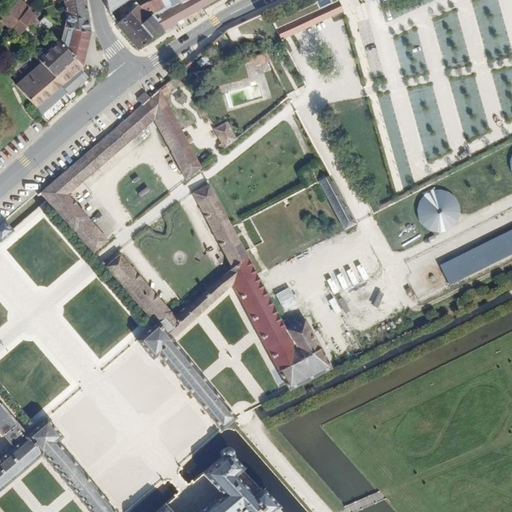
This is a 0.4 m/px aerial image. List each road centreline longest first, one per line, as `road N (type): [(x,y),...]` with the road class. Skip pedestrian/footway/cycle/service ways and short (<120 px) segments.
road 1 (secondary): [(0,187),(131,74)]
road 2 (secondary): [(131,74),(256,0)]
